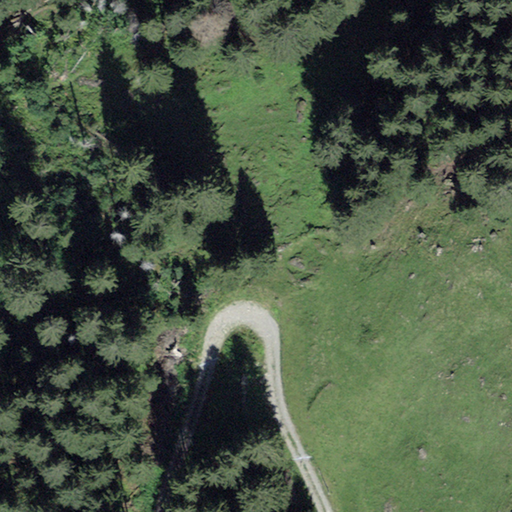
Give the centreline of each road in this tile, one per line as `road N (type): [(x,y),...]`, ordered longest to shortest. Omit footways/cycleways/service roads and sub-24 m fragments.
road 1 (track): [(240,308),(274,318),(279,407),(328,511)]
road 2 (track): [(170,511),(209,343),(240,308)]
